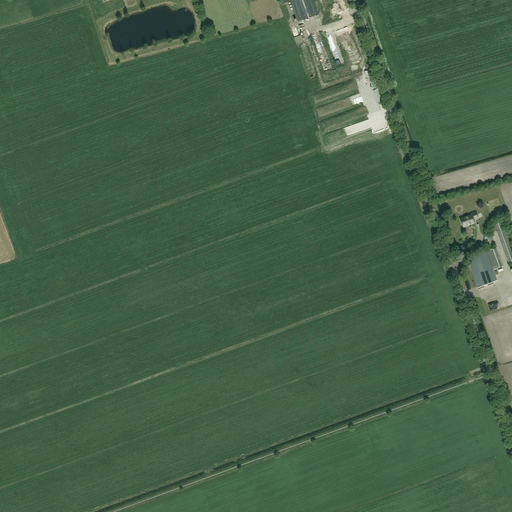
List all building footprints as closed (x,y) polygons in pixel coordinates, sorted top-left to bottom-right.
[(290,0),(298,22),(318,15),(313,0),(290,0)] [(331,0),(326,0),(330,11),(335,9),(331,0)] [(302,34),(295,36),(297,44),(304,42),(302,34)] [(471,214),(459,219),(463,228),(474,223),(473,219),(478,217),(475,211),(470,213),(471,214)] [(502,245),(507,260),(509,264),(511,263),(511,243),(511,241),(509,237),(503,218),(494,221),(501,240),(502,245)] [(486,251),(467,258),(478,288),(497,281),(493,270),(501,267),(495,248),(486,251)]
